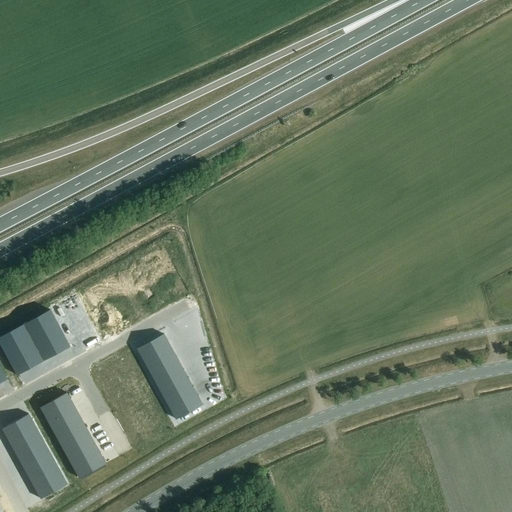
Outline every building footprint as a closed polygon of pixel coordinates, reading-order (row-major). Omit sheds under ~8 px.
[(103,281),(122,317),(175,288),(155,252),(103,281)] [(0,337),(0,343),(17,374),(69,345),(50,310),(0,337)] [(164,335),(137,349),(176,419),(202,405),(164,335)] [(173,427),(145,376),(118,390),(120,394),(107,401),(133,449),(173,427)] [(67,393),(40,408),(79,478),(106,464),(67,393)] [(24,417),(0,430),(0,434),(38,501),(64,486),(24,417)]
